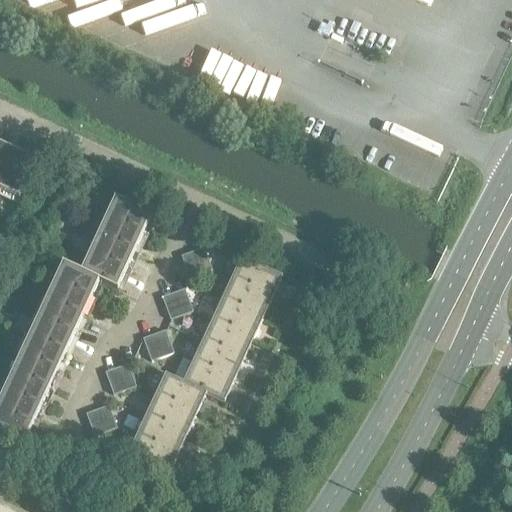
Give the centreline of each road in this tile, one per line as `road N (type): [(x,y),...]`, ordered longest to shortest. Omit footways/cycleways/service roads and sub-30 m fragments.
road 1 (secondary): [(511,162),(324,511)]
road 2 (residential): [(51,464),(100,349),(127,336),(189,203)]
road 3 (residential): [(189,203),(0,115)]
road 4 (secondary): [(372,511),(462,345)]
road 5 (residential): [(316,261),(189,203)]
